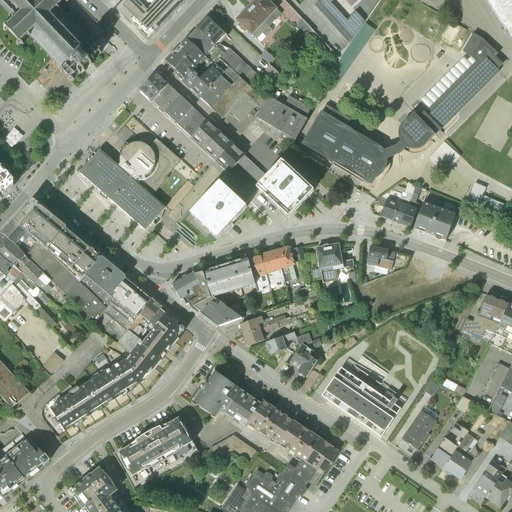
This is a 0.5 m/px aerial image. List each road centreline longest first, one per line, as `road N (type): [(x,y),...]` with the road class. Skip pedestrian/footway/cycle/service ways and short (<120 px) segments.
road 1 (residential): [(156,268),(343,227),(392,236),(511,283)]
road 2 (residential): [(207,333),(464,511)]
road 3 (residential): [(207,333),(166,392),(50,473),(46,497),(58,511)]
road 4 (residential): [(150,52),(264,166)]
road 5 (residential): [(36,180),(125,255),(156,268)]
road 6 (unknown): [(166,392),(199,428),(237,432),(281,455)]
